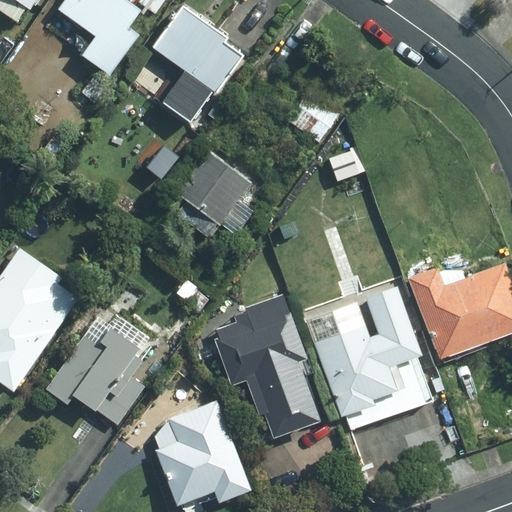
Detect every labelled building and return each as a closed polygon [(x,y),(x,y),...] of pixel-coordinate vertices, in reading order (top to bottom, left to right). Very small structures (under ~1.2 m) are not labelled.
[(52,0),(50,2),(91,34),(78,51),(103,70),(132,31),(121,23),(133,7),(123,0),(52,0)] [(137,0),(153,11),(160,0),(137,0)] [(210,89),(236,53),(218,40),(221,35),(178,4),(149,45),(175,63),(152,97),(184,119),(207,87),(210,89)] [(45,107),(70,108),(71,89),(45,88),(45,107)] [(337,108),(307,88),(285,119),(315,139),(337,108)] [(63,142),(51,133),(39,150),(50,159),(63,142)] [(245,179),(199,146),(169,187),(180,195),(170,209),(205,235),(245,179)] [(348,152),(322,160),(330,185),(356,177),(348,152)] [(317,194),(300,185),(288,206),(300,213),(308,199),(312,201),(317,194)] [(138,194),(129,188),(123,197),(131,203),(138,194)] [(363,195),(357,197),(361,210),(367,207),(363,195)] [(147,227),(141,235),(156,246),(162,238),(147,227)] [(0,381),(6,386),(71,296),(50,281),(55,275),(15,247),(0,268),(0,381)] [(381,263),(374,265),(378,277),(385,274),(381,263)] [(401,281),(429,362),(511,332),(511,306),(497,265),(437,287),(431,270),(401,281)] [(150,299),(129,281),(110,302),(131,320),(150,299)] [(311,417),(291,360),(300,357),(284,311),(282,311),(277,293),(240,306),(232,321),(213,327),(216,336),(211,338),(226,381),(241,376),(253,412),(259,410),(267,431),(311,417)] [(348,426),(430,399),(396,297),(368,306),(377,334),(363,338),(359,327),(316,341),(320,354),(317,354),(336,412),(343,410),(348,426)] [(81,334),(42,386),(63,402),(71,391),(113,422),(139,384),(125,375),(137,359),(129,352),(133,346),(106,326),(93,343),(81,334)] [(244,486),(212,400),(166,417),(174,440),(152,448),(171,501),(209,487),(213,498),(244,486)] [(138,411),(123,430),(137,441),(152,422),(138,411)]
